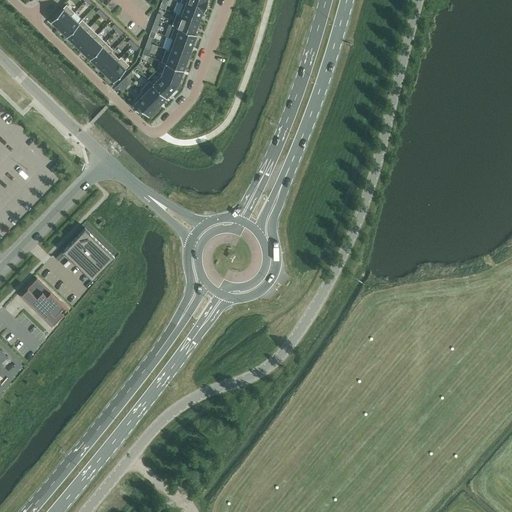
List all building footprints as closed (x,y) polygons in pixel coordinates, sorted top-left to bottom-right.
[(180,0),(180,2),(182,3),(203,10),(204,11),(207,0),(180,0)] [(178,14),(198,22),(203,10),(182,3),(178,14)] [(58,28),(74,12),(66,4),(50,20),(58,28)] [(74,12),(58,28),(66,36),(82,19),(78,22),(71,16),(74,12)] [(194,33),(198,22),(178,14),(176,13),(172,24),(174,25),(194,33)] [(74,43),(90,27),(82,19),(66,36),(74,43)] [(172,38),(192,46),(197,34),(194,33),(174,25),(170,37),(172,38)] [(97,34),(90,27),(74,43),(82,51),(97,34)] [(105,42),(97,34),(82,51),(89,58),(105,42)] [(168,50),(188,57),(192,46),(172,38),(168,50)] [(113,49),(105,42),(89,58),(97,66),(113,49)] [(114,51),(113,49),(97,66),(105,73),(121,57),(120,57),(119,58),(113,53),(114,51)] [(161,61),(165,63),(183,69),(188,57),(168,50),(165,49),(161,61)] [(129,65),(121,57),(105,73),(113,81),(129,65)] [(161,74),(178,85),(183,69),(165,63),(161,74)] [(166,97),(178,85),(161,74),(159,73),(151,82),(166,97)] [(166,97),(151,82),(149,80),(140,89),(142,91),(157,106),(166,97)] [(148,115),(157,106),(142,91),(133,100),(134,102),(132,105),(138,110),(141,108),(148,115)] [(70,258),(92,279),(114,256),(85,227),(62,250),(70,258)] [(36,278),(19,296),(51,327),(69,309),(36,278)]
